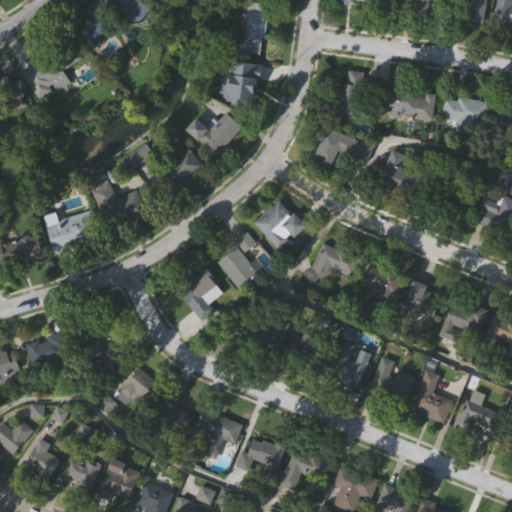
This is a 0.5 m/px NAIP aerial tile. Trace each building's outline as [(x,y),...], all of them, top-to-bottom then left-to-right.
[(116,0),(103,18),(89,7),(94,0),(116,0)] [(132,3),(143,0),(146,11),(135,14),(132,3)] [(238,50),(246,0),(264,3),(262,13),(267,14),(261,54),(238,50)] [(485,0),(485,20),(456,20),(456,0),(485,0)] [(511,0),(510,6),(511,6),(511,29),(492,25),(497,0),(511,0)] [(63,70),(71,82),(57,91),(54,86),(38,97),(22,72),(70,40),(81,57),(63,70)] [(258,67),(241,105),(218,95),(223,84),(230,87),(241,60),(258,67)] [(352,116),(332,110),(345,67),(365,73),(352,116)] [(423,96),(424,91),(435,93),(431,119),(388,112),(392,91),(423,96)] [(445,95),(484,102),(479,134),(455,130),(457,121),(441,118),(445,95)] [(511,124),(511,142),(494,142),(494,108),(511,108),(511,124)] [(198,117),(211,128),(225,111),(241,125),(217,154),(188,129),(198,117)] [(361,142),(363,137),(375,143),(365,162),(339,149),(329,167),(310,157),(327,124),(361,142)] [(203,168),(163,197),(149,178),(189,148),(203,168)] [(412,191),(381,183),(389,149),(407,154),(405,161),(419,164),(412,191)] [(440,174),(475,187),(465,213),(431,200),(440,174)] [(102,206),(136,189),(148,212),(114,229),(102,206)] [(510,196),(510,228),(477,228),(477,207),(498,207),(498,196),(510,196)] [(254,222),(281,198),(306,226),(279,250),(254,222)] [(47,223),(94,211),(101,239),(54,251),(47,223)] [(44,256),(0,269),(0,242),(36,232),(44,256)] [(348,276),(333,270),(327,284),(307,276),(320,243),(356,257),(348,276)] [(235,287),(217,260),(238,246),(256,273),(235,287)] [(387,299),(359,286),(369,264),(398,277),(387,299)] [(218,286),(204,297),(214,310),(201,320),(180,292),(207,271),(218,286)] [(428,285),(425,291),(441,298),(428,326),(398,313),(413,279),(428,285)] [(439,334),(454,296),(486,309),(476,334),(463,329),(458,342),(439,334)] [(511,356),(511,352),(511,348),(485,339),(494,314),(511,320),(511,356)] [(276,338),(259,353),(249,342),(266,326),(276,338)] [(86,365),(78,340),(114,328),(124,358),(110,364),(108,357),(86,365)] [(29,340),(65,335),(68,361),(33,366),(29,340)] [(370,352),(359,387),(327,377),(339,340),(357,346),(356,348),(370,352)] [(13,371),(15,377),(0,380),(0,353),(17,349),(22,369),(13,371)] [(367,390),(381,359),(415,373),(401,404),(367,390)] [(120,390),(139,367),(159,384),(140,407),(120,390)] [(454,400),(446,422),(411,410),(425,370),(439,375),(433,393),(454,400)] [(191,416),(180,437),(152,422),(168,392),(181,399),(177,408),(191,416)] [(487,440),(452,428),(461,400),(497,412),(487,440)] [(62,422),(51,417),(56,406),(67,411),(62,422)] [(206,412),(232,424),(217,458),(191,446),(206,412)] [(34,430),(13,455),(0,443),(0,426),(3,423),(12,430),(21,420),(34,430)] [(252,472),(237,466),(249,432),(285,445),(274,476),(253,469),(252,472)] [(59,457),(50,477),(26,465),(38,438),(51,443),(47,452),(59,457)] [(280,483),(295,447),(331,462),(319,492),(309,488),(311,482),(301,477),(296,490),(280,483)] [(89,490),(61,479),(71,454),(99,465),(89,490)] [(140,468),(129,500),(112,494),(110,500),(98,496),(110,459),(140,468)] [(360,496),(354,511),(333,504),(340,486),(333,484),(340,466),(377,480),(370,499),(360,496)] [(173,493),(164,511),(139,511),(132,509),(145,481),(173,493)] [(388,511),(376,507),(385,483),(413,495),(405,511),(388,511)] [(195,498),(201,485),(216,491),(210,504),(195,498)] [(208,511),(207,511),(175,511),(181,500),(208,511)] [(418,511),(422,501),(454,510),(453,511),(418,511)]
